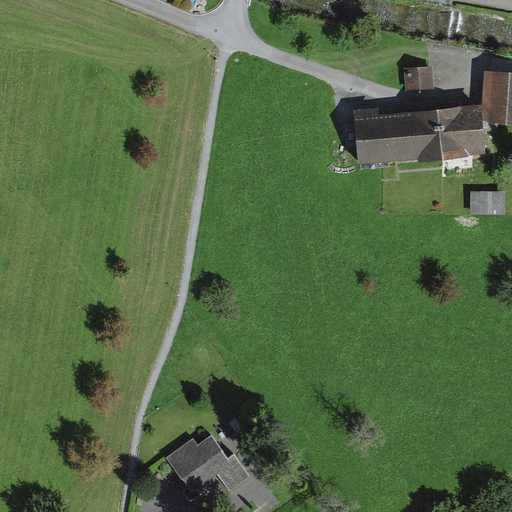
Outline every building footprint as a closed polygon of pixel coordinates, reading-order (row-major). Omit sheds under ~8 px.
[(437,70),(412,71),(413,89),(438,87),(437,70)] [(511,73),(487,72),(484,119),(511,121),(511,73)] [(480,105),(432,109),(433,113),(437,158),(485,154),(480,105)] [(437,158),(433,113),(382,118),(381,111),(358,113),(363,165),(437,158)] [(507,193),(475,193),(476,215),(508,214),(507,193)] [(196,438),(168,458),(182,477),(209,458),(219,472),(235,493),(255,478),(235,450),(229,455),(214,435),(202,445),(196,438)] [(182,477),(193,491),(219,472),(209,458),(182,477)]
